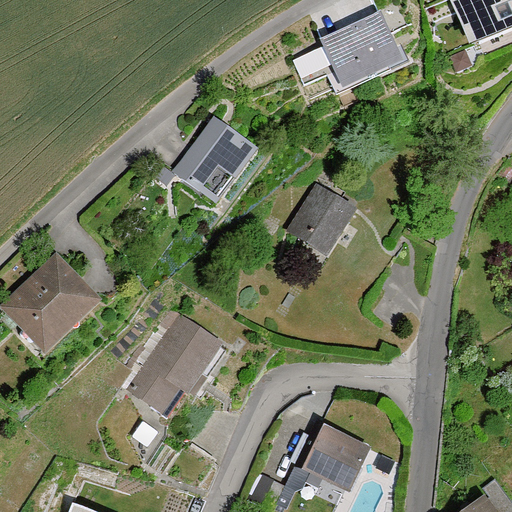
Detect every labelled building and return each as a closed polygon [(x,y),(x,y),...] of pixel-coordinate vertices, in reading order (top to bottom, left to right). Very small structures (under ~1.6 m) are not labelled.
[(511,0),(449,0),(470,46),(511,28),(511,0)] [(343,88),(401,61),(379,14),(321,41),(343,88)] [(216,204),(256,152),(213,119),(173,172),(216,204)] [(326,257),(356,210),(316,185),(287,232),(326,257)] [(0,308),(44,355),(101,302),(55,254),(0,306),(0,308)] [(227,348),(177,314),(126,389),(166,416),(184,390),(194,397),(227,348)] [(349,492),(370,448),(316,422),(295,467),(349,492)] [(511,511),(511,504),(494,480),(483,488),(490,496),(485,499),(483,496),(461,511),(511,511)]
